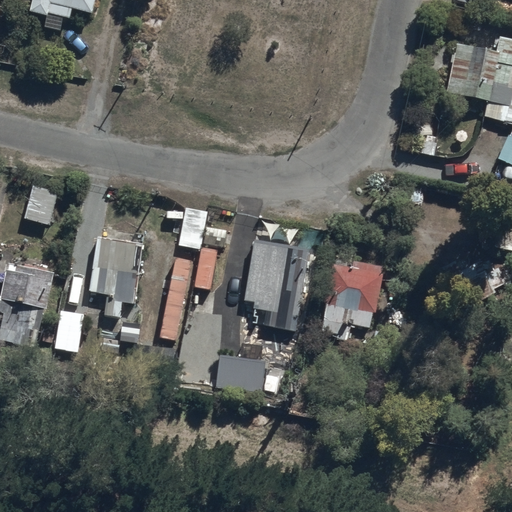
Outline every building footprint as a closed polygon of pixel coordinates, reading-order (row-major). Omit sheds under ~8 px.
[(30,0),(27,11),(47,17),(47,14),(68,20),(71,10),(90,15),(94,0),(30,0)] [(496,50),(455,42),(445,95),(487,103),(484,121),(511,125),(511,39),(498,37),(496,50)] [(36,186),(26,221),(51,228),(60,192),(36,186)] [(511,217),(498,216),(494,249),(511,251),(511,217)] [(123,301),(133,303),(141,245),(96,239),(88,293),(110,296),(107,316),(120,318),(123,301)] [(308,249),(252,239),(244,304),(252,305),(251,310),(297,317),(308,249)] [(453,260),(432,271),(455,317),(497,294),(494,289),(511,279),(511,274),(505,262),(492,269),(487,260),(474,267),(469,257),(456,264),(453,260)] [(384,266),(332,258),(320,333),(337,335),(337,340),(348,341),(350,326),(369,328),(372,313),(377,314),(384,266)] [(53,273),(7,264),(0,292),(0,314),(3,315),(0,330),(0,341),(35,349),(43,311),(45,312),(53,273)] [(83,313),(59,311),(54,351),(79,353),(83,313)] [(211,324),(189,322),(186,347),(209,349),(211,324)] [(265,365),(220,360),(217,391),(262,397),(265,365)]
